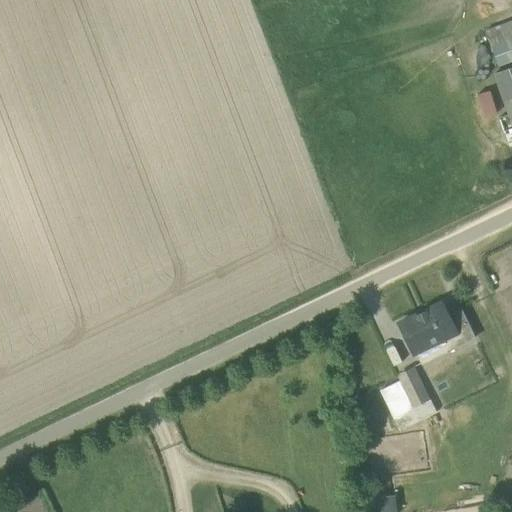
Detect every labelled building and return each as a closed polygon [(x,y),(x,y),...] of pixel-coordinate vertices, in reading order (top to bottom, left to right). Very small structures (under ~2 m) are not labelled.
[(498,66),(511,61),(511,20),(485,31),(498,66)] [(510,147),(511,145),(511,67),(493,75),(507,115),(499,118),(510,147)] [(488,90),(472,95),(479,117),(495,113),(488,90)] [(449,317),(442,303),(399,324),(413,353),(415,352),(416,354),(441,342),(446,353),(475,340),(461,311),(449,317)] [(401,431),(435,414),(414,369),(398,376),(401,381),(382,390),(401,431)] [(429,434),(369,442),(375,482),(434,474),(429,434)]
